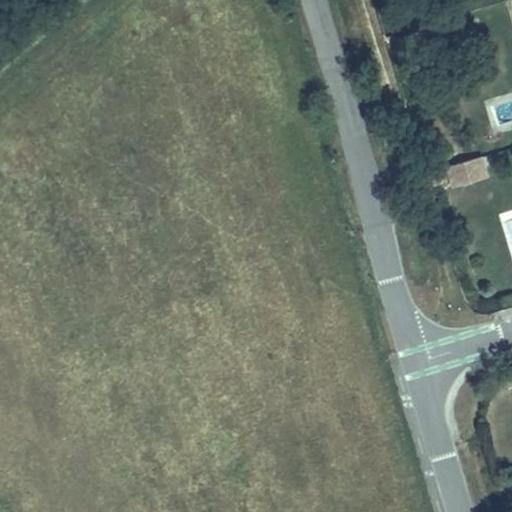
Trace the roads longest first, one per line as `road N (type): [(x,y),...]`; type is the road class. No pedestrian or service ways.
road 1 (tertiary): [(308,0),(415,362)]
road 2 (tertiary): [(415,362),(460,511)]
